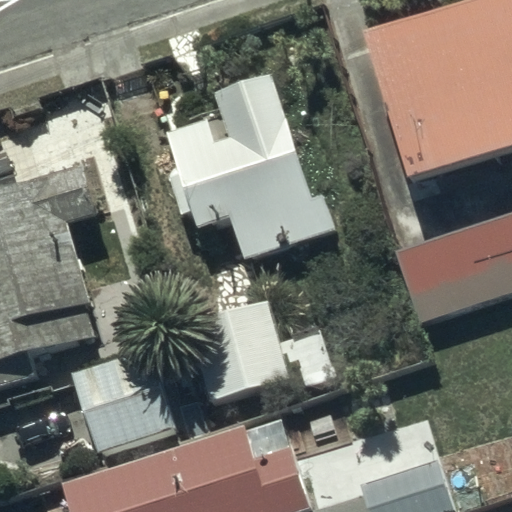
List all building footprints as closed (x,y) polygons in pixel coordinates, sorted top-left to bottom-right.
[(511,7),(367,49),(413,196),(511,165),(511,7)] [(275,85),(218,106),(223,125),(171,143),(181,181),(170,185),(185,226),(195,222),(201,240),(234,227),(246,269),(338,238),(326,205),(319,207),(275,85)] [(97,89),(45,104),(53,136),(107,119),(97,89)] [(89,177),(0,202),(0,393),(37,382),(32,364),(102,344),(70,234),(102,224),(89,177)] [(189,332),(211,409),(293,386),(289,371),(302,367),(309,394),(338,386),(324,338),(283,349),(272,309),(189,332)] [(149,356),(76,379),(102,459),(175,435),(149,356)] [(310,511),(283,424),(64,492),(70,511),(310,511)] [(452,511),(438,468),(364,494),(369,511),(452,511)]
